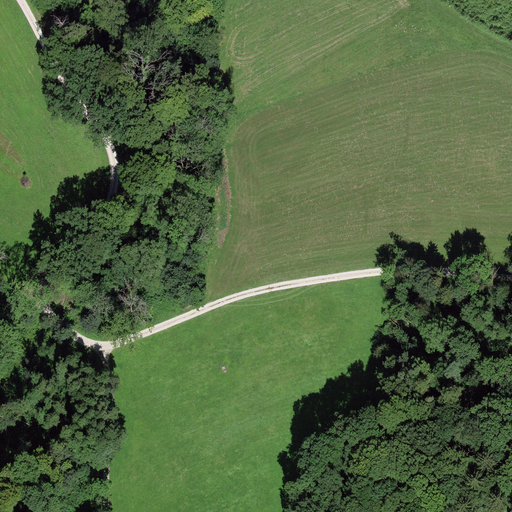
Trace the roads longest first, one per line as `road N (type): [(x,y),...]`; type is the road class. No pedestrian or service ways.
road 1 (track): [(24,0),(116,172),(97,215),(40,293),(45,318),(72,345),(115,348),(233,298),(382,271),(511,275)]
road 2 (track): [(113,511),(107,457),(115,348)]
